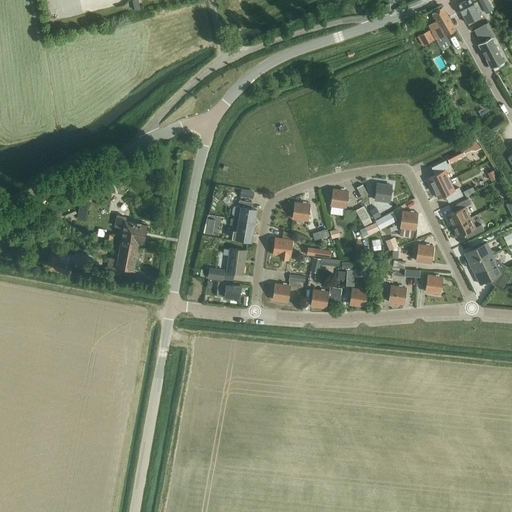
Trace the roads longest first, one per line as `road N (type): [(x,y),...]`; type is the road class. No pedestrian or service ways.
road 1 (residential): [(255,314),(266,219),(277,199),(349,174),(404,169),(475,312)]
road 2 (tertiary): [(212,115),(281,57),(436,0)]
road 3 (unclassified): [(0,203),(212,115)]
road 4 (residential): [(255,314),(315,320),(475,312)]
road 5 (tertiary): [(136,511),(172,305)]
road 6 (tertiary): [(172,305),(212,115)]
road 7 (residential): [(511,112),(447,0)]
